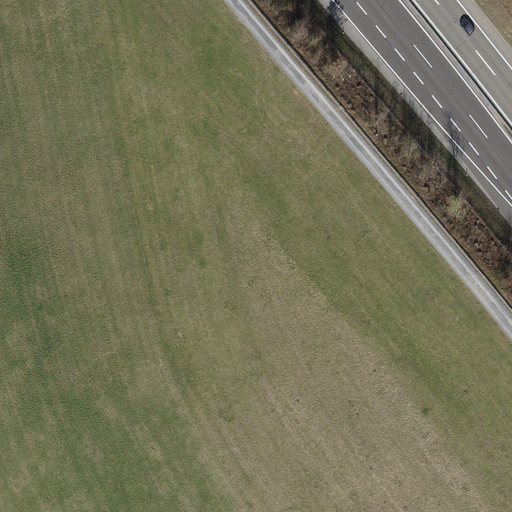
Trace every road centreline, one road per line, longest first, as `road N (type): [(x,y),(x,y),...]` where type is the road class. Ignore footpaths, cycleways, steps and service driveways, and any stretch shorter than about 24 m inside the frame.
road 1 (track): [(234,0),(511,329)]
road 2 (motorway): [(377,0),(511,169)]
road 3 (motorway): [(511,96),(435,0)]
